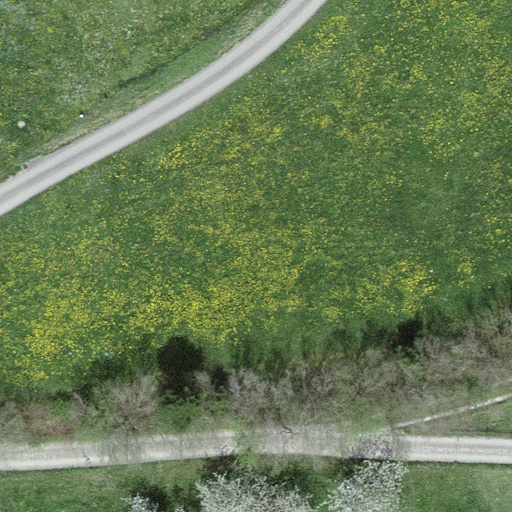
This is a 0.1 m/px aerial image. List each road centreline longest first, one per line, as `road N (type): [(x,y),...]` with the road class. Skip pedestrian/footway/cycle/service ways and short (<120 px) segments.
road 1 (track): [(511,465),(345,457),(0,466)]
road 2 (unclassified): [(302,0),(224,63),(0,201)]
road 3 (track): [(511,391),(345,457)]
